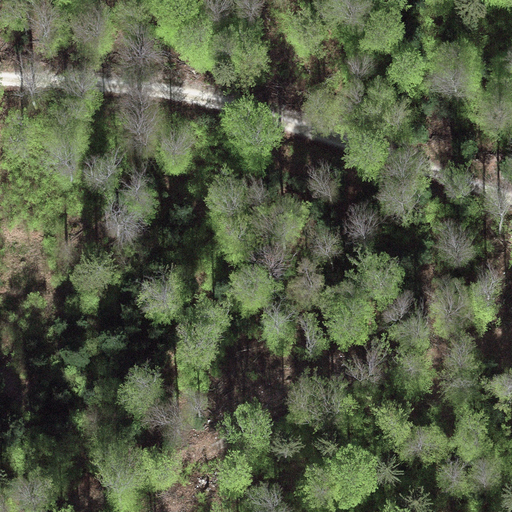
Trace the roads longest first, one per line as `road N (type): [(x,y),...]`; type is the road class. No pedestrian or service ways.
road 1 (track): [(0,78),(197,97),(511,196)]
road 2 (track): [(511,334),(330,386),(71,511)]
